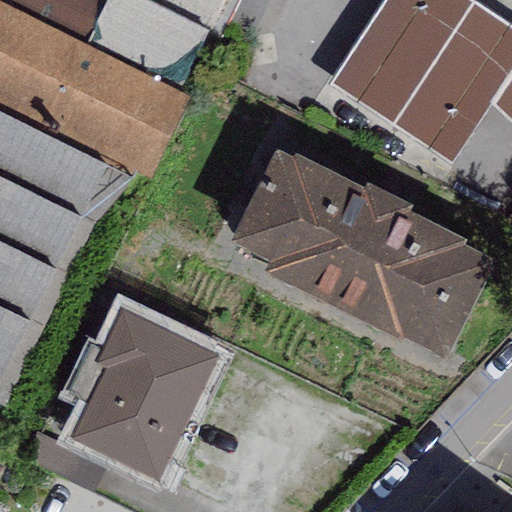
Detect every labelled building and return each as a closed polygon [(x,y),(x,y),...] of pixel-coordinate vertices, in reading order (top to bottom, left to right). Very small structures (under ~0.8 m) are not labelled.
[(0,0),(0,9),(177,98),(209,37),(220,44),(241,0),(0,0)] [(511,76),(511,32),(462,0),(386,0),(330,87),(453,167),(491,109),(511,76)] [(177,98),(0,9),(0,119),(130,185),(134,175),(150,183),(189,104),(177,98)] [(511,76),(491,109),(511,130),(511,76)] [(130,185),(0,119),(0,409),(2,411),(94,226),(130,185)] [(291,169),(275,161),(229,253),(268,272),(263,283),(399,350),(401,346),(445,368),(494,271),(462,256),(465,250),(406,221),(409,215),(364,192),(361,197),(294,164),(291,169)] [(219,364),(121,317),(96,369),(105,373),(69,447),(157,490),(219,364)]
